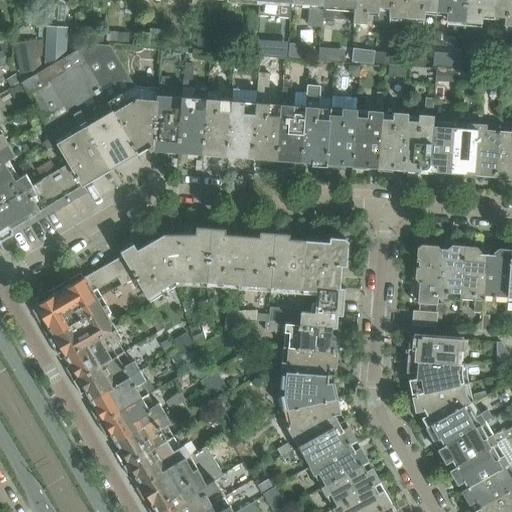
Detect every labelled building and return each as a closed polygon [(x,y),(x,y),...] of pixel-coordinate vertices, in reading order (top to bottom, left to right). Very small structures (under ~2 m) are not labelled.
[(137,0),(137,8),(145,9),(145,0),(137,0)] [(324,12),(324,16),(355,19),(356,7),(356,0),(324,0),(325,4),(324,12)] [(355,19),(355,20),(368,21),(369,10),(379,11),(379,5),(379,0),(356,0),(356,7),(355,19)] [(379,0),(379,5),(392,6),(392,14),(400,15),(407,15),(408,0),(379,0)] [(408,0),(407,15),(425,17),(426,9),(437,10),(437,0),(408,0)] [(437,0),(437,10),(450,11),(449,18),(465,20),(466,0),(437,0)] [(466,0),(465,20),(482,21),(483,14),(495,15),(495,0),(466,0)] [(511,0),(495,0),(495,15),(507,16),(506,23),(511,22),(511,0)] [(188,4),(187,13),(196,14),(196,4),(188,4)] [(250,11),(248,37),(256,37),(257,19),(258,11),(250,11)] [(399,19),(399,22),(401,22),(400,33),(406,34),(407,15),(400,15),(399,19)] [(75,27),(73,53),(78,50),(89,43),(90,28),(75,27)] [(48,28),(45,62),(56,63),(64,58),(66,29),(48,28)] [(150,29),(149,46),(162,47),(164,30),(150,29)] [(129,43),(129,34),(117,33),(116,42),(129,43)] [(14,44),(20,74),(43,70),(37,39),(14,44)] [(195,40),(194,51),(207,52),(208,41),(195,40)] [(259,40),(258,56),(259,56),(261,56),(273,57),(274,41),(259,40)] [(89,43),(78,50),(139,154),(149,148),(155,149),(159,90),(133,88),(106,44),(89,43)] [(307,58),(308,44),(291,43),(290,57),(307,58)] [(373,64),(375,51),(354,49),(352,61),(373,64)] [(413,49),(412,66),(425,67),(426,50),(413,49)] [(3,50),(0,51),(0,66),(9,62),(3,50)] [(56,63),(50,66),(111,170),(139,154),(78,50),(73,53),(64,58),(56,63)] [(376,54),(375,63),(388,64),(389,55),(376,54)] [(461,68),(462,55),(433,54),(432,66),(461,68)] [(248,57),(247,68),(260,69),(261,58),(248,57)] [(392,57),(391,65),(400,66),(400,58),(392,57)] [(186,64),(184,88),(192,88),(194,65),(186,64)] [(50,66),(22,83),(53,137),(57,144),(69,164),(87,193),(84,186),(111,170),(50,66)] [(389,66),(388,77),(406,79),(407,68),(389,66)] [(436,70),(436,82),(458,83),(458,81),(459,72),(436,70)] [(459,72),(458,81),(480,83),(480,82),(481,73),(461,72),(459,72)] [(257,104),(253,156),(263,157),(266,160),(274,160),(277,158),(278,158),(282,105),(267,104),(269,74),(260,73),(257,104)] [(481,73),(480,82),(503,84),(503,83),(504,75),(490,74),(481,73)] [(14,75),(5,80),(10,88),(19,83),(14,75)] [(511,75),(504,75),(503,83),(511,83),(511,75)] [(160,77),(159,90),(160,90),(168,90),(169,78),(160,77)] [(284,78),(283,100),(290,100),(292,79),(284,78)] [(20,84),(9,91),(14,99),(25,93),(20,84)] [(307,107),(303,160),(313,161),(312,166),(327,167),(331,115),(332,99),(320,98),(321,86),(309,86),(307,107)] [(159,90),(155,149),(164,149),(167,152),(175,152),(178,150),(179,151),(184,88),(183,88),(182,98),(159,97),(160,90),(159,90)] [(184,88),(179,151),(189,151),(192,154),(199,154),(203,152),(204,152),(208,100),(193,99),(194,88),(192,88),(184,88)] [(331,115),(327,167),(342,168),(342,163),(352,164),(356,116),(357,99),(333,97),(332,99),(331,115)] [(425,98),(424,110),(433,111),(434,99),(425,98)] [(208,100),(204,152),(214,153),(217,156),(224,156),(227,154),(229,154),(233,102),(208,100)] [(233,102),(229,154),(238,155),(241,158),(249,158),(252,156),(253,156),(257,104),(233,102)] [(282,105),(278,158),(288,159),(291,161),(298,162),(302,160),(303,160),(307,107),(282,105)] [(24,113),(31,125),(32,125),(35,129),(44,124),(34,107),(24,113)] [(352,164),(352,169),(368,170),(368,165),(378,166),(377,171),(378,171),(382,118),(382,112),(370,111),(369,117),(356,116),(352,164)] [(382,118),(378,171),(393,172),(393,167),(403,168),(403,173),(407,120),(408,114),(396,113),(395,119),(382,118)] [(407,120),(403,173),(419,174),(419,169),(429,170),(433,122),(433,116),(420,115),(420,121),(407,120)] [(433,122),(429,170),(435,170),(435,171),(436,175),(451,176),(455,128),(443,127),(443,122),(433,122)] [(455,128),(451,176),(464,177),(468,174),(468,173),(474,173),(477,124),(468,123),(467,129),(455,128)] [(477,124),(474,173),(479,174),(479,175),(482,178),(496,179),(499,131),(485,130),(486,125),(477,124)] [(0,150),(10,145),(0,128),(0,150)] [(511,131),(499,131),(496,179),(509,181),(511,177),(511,131)] [(53,137),(43,142),(47,149),(57,144),(53,137)] [(0,178),(11,171),(6,162),(16,155),(10,145),(0,150),(0,178)] [(52,162),(37,171),(42,180),(54,173),(57,171),(52,162)] [(0,242),(85,193),(86,194),(87,193),(69,164),(57,171),(54,173),(42,180),(34,185),(0,204),(0,242)] [(0,204),(34,185),(27,175),(18,181),(11,171),(0,178),(0,204)] [(196,234),(169,232),(166,234),(175,280),(207,282),(212,228),(197,227),(196,234)] [(212,228),(207,282),(230,285),(230,289),(240,289),(244,236),(226,234),(226,229),(212,228)] [(244,236),(240,289),(250,290),(250,287),(272,288),(277,233),(260,232),(260,237),(248,236),(244,236)] [(277,233),(272,288),(304,290),(308,241),(290,239),(290,234),(277,233)] [(134,244),(121,251),(123,256),(135,275),(136,275),(149,295),(175,280),(166,234),(138,250),(134,244)] [(308,241),(304,290),(318,291),(319,286),(340,288),(342,266),(347,266),(349,242),(345,239),(330,237),(330,242),(311,241),(308,241)] [(437,295),(441,252),(441,250),(438,246),(422,244),(417,248),(415,278),(418,282),(421,282),(419,303),(437,304),(437,295)] [(461,297),(465,248),(453,247),(449,250),(449,253),(441,252),(437,295),(461,297)] [(484,299),(487,255),(480,255),(480,253),(476,249),(465,248),(461,297),(474,298),(473,312),(483,312),(484,299)] [(508,301),(511,251),(500,250),(495,254),(495,256),(487,255),(484,299),(508,301)] [(123,256),(110,263),(118,276),(122,283),(135,275),(123,256)] [(35,309),(33,313),(39,322),(43,323),(47,320),(50,322),(52,325),(49,327),(53,334),(77,319),(73,312),(98,297),(101,295),(97,288),(118,276),(110,263),(84,278),(82,276),(78,274),(69,279),(69,284),(70,286),(52,297),(50,294),(47,293),(37,298),(36,302),(38,305),(36,305),(37,307),(35,309)] [(302,312),(301,324),(337,327),(338,318),(343,318),(345,289),(345,288),(340,288),(319,286),(318,291),(316,313),(302,312)] [(115,327),(98,297),(73,312),(77,319),(53,334),(54,336),(58,334),(60,337),(59,341),(55,343),(54,348),(59,357),(63,358),(66,356),(115,327)] [(165,328),(152,306),(145,311),(157,332),(165,328)] [(227,307),(225,330),(236,324),(237,308),(227,307)] [(415,311),(413,325),(435,327),(436,313),(415,311)] [(300,324),(301,313),(286,312),(285,323),(286,323),(300,324)] [(483,315),(482,330),(489,331),(490,315),(483,315)] [(265,330),(285,332),(286,323),(285,323),(268,322),(266,321),(265,330)] [(287,347),(337,351),(339,327),(337,327),(301,324),(300,324),(286,323),(285,332),(288,332),(287,347)] [(76,379),(123,351),(117,340),(121,337),(115,327),(66,356),(71,365),(69,366),(67,370),(71,377),(75,378),(76,379)] [(202,332),(193,335),(196,343),(197,345),(205,342),(202,332)] [(410,336),(409,359),(458,363),(461,364),(463,340),(410,336)] [(181,355),(194,348),(188,337),(175,345),(177,348),(178,349),(181,355)] [(173,341),(164,347),(169,355),(177,350),(175,346),(173,341)] [(498,361),(511,360),(502,342),(497,342),(498,361)] [(282,371),(335,375),(337,351),(287,347),(286,362),(283,362),(282,371)] [(201,359),(195,349),(182,357),(187,366),(189,369),(195,379),(213,368),(212,367),(201,363),(199,359),(201,359)] [(169,355),(179,372),(187,366),(182,357),(181,356),(177,350),(169,355)] [(91,398),(140,369),(135,361),(131,363),(123,351),(76,379),(77,381),(76,385),(80,392),(84,393),(87,391),(91,398)] [(409,359),(408,371),(413,395),(463,384),(469,383),(464,364),(461,364),(458,363),(409,359)] [(146,380),(140,369),(91,398),(96,407),(94,409),(92,413),(96,419),(100,420),(101,422),(149,394),(141,383),(146,380)] [(228,388),(218,369),(201,379),(211,397),(228,388)] [(288,409),(338,398),(334,382),(335,375),(282,371),(280,393),(285,392),(288,409)] [(463,384),(413,395),(416,411),(417,411),(427,427),(429,426),(428,426),(470,403),(473,401),(469,383),(463,384)] [(202,391),(189,398),(193,405),(205,397),(202,391)] [(485,391),(474,394),(475,400),(486,395),(485,391)] [(181,392),(166,401),(171,409),(186,400),(181,392)] [(155,405),(149,394),(101,422),(102,424),(101,427),(105,434),(109,435),(112,433),(116,441),(165,413),(159,403),(155,405)] [(299,447),(345,420),(341,414),(338,398),(288,409),(291,426),(288,427),(299,447)] [(470,403),(428,426),(429,426),(430,428),(429,432),(439,448),(441,447),(440,447),(481,424),(484,422),(480,414),(473,401),(470,403)] [(170,423),(165,413),(116,441),(121,450),(119,451),(117,455),(121,462),(125,463),(126,464),(173,436),(166,425),(170,423)] [(345,420),(299,447),(303,454),(305,453),(313,466),(357,441),(345,420)] [(481,424),(440,447),(441,447),(442,449),(441,453),(451,469),(452,468),(493,445),(497,443),(505,438),(511,433),(511,427),(505,432),(503,430),(493,436),(484,422),(481,424)] [(173,436),(126,464),(127,466),(126,470),(130,477),(134,478),(136,476),(141,484),(190,456),(184,445),(180,448),(173,436)] [(493,445),(452,468),(453,470),(453,474),(462,490),(464,489),(505,466),(508,464),(511,461),(511,449),(505,438),(497,443),(493,445)] [(325,487),(366,463),(365,461),(366,458),(361,448),(357,441),(313,466),(311,468),(315,476),(317,474),(325,487)] [(293,450),(289,443),(278,449),(282,456),(293,450)] [(190,456),(141,484),(141,485),(139,486),(138,490),(143,500),(149,499),(152,497),(155,499),(157,503),(178,491),(182,499),(214,481),(223,476),(206,446),(190,456)] [(366,463),(325,487),(322,489),(326,496),(330,494),(338,508),(378,484),(377,482),(377,478),(368,462),(366,463)] [(511,470),(508,464),(505,466),(464,489),(465,491),(465,494),(474,511),(476,510),(476,509),(511,488),(511,470)] [(274,487),(268,478),(257,485),(262,494),(270,490),(274,487)] [(198,511),(216,502),(223,498),(214,481),(182,499),(178,491),(157,503),(153,505),(157,511),(161,511),(162,511),(198,511)] [(378,511),(392,504),(380,483),(378,484),(338,508),(334,510),(335,511),(378,511)] [(276,488),(263,495),(273,511),(281,511),(284,511),(288,508),(276,488)] [(511,511),(511,488),(476,509),(476,510),(477,511),(476,511),(511,511)] [(216,502),(198,511),(233,511),(230,505),(222,510),(216,502)] [(258,511),(253,502),(235,511),(258,511)]
